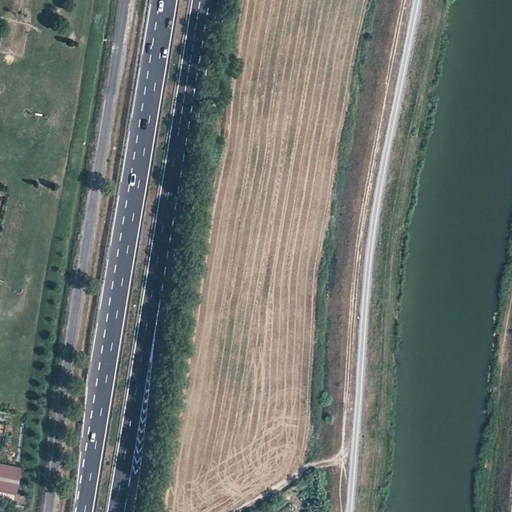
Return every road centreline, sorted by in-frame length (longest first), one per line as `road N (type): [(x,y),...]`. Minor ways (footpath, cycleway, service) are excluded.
road 1 (primary): [(168,0),(84,511)]
road 2 (unclassified): [(124,0),(48,511)]
road 3 (primary): [(151,298),(199,0)]
road 4 (primary): [(115,511),(151,298)]
road 5 (unclassified): [(140,511),(160,343),(151,298)]
